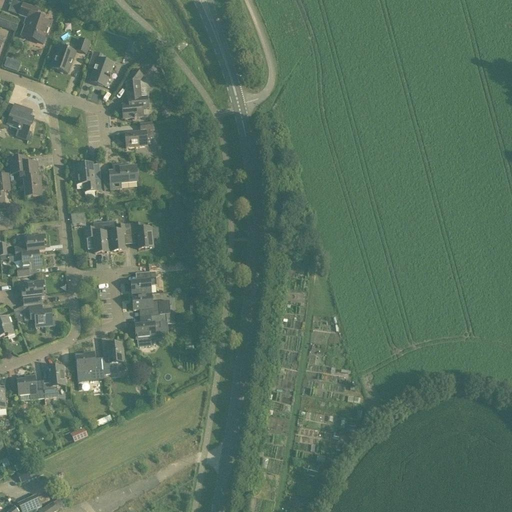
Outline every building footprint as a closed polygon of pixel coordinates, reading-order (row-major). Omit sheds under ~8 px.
[(38,11),(33,10),(22,6),(18,17),(27,20),(20,38),(42,45),(50,25),(43,23),(43,21),(36,18),(38,11)] [(0,27),(13,32),(17,23),(0,16),(0,27)] [(78,40),(74,52),(86,56),(91,44),(78,40)] [(127,51),(136,54),(139,44),(130,41),(127,51)] [(67,76),(75,54),(59,49),(51,70),(67,76)] [(100,63),(101,58),(93,55),(89,67),(95,69),(89,84),(105,90),(108,79),(110,80),(111,78),(109,77),(112,68),(100,63)] [(20,72),(23,63),(7,58),(4,67),(20,72)] [(125,102),(126,107),(121,107),(122,121),(133,120),(136,120),(136,119),(142,119),(141,111),(148,110),(147,98),(141,98),(139,82),(143,78),(134,71),(125,84),(124,84),(126,101),(125,102)] [(14,107),(10,119),(4,116),(1,126),(18,132),(16,139),(28,143),(31,136),(28,135),(33,121),(22,118),(24,110),(14,107)] [(168,111),(161,114),(163,119),(165,119),(169,118),(170,115),(168,111)] [(139,126),(140,133),(124,135),(125,151),(147,149),(146,140),(153,140),(152,125),(139,126)] [(180,149),(173,150),(173,156),(171,156),(172,162),(181,162),(180,149)] [(35,165),(27,166),(26,159),(8,161),(10,177),(17,176),(18,182),(24,182),(26,200),(41,198),(39,180),(37,180),(35,165)] [(101,192),(100,176),(92,177),(91,167),(73,169),(75,187),(83,186),(84,194),(101,192)] [(109,176),(110,182),(103,182),(104,192),(120,191),(119,187),(136,185),(135,170),(126,171),(126,168),(113,169),(114,175),(109,176)] [(0,177),(0,209),(4,209),(3,193),(9,193),(8,177),(0,177)] [(86,214),(72,215),(72,225),(87,224),(86,214)] [(115,223),(106,224),(107,235),(109,255),(124,253),(122,237),(129,237),(129,236),(128,227),(115,228),(115,223)] [(142,225),(128,227),(129,236),(129,237),(136,236),(138,252),(153,251),(152,240),(158,240),(157,230),(152,231),(152,229),(143,230),(142,225)] [(107,235),(99,235),(99,230),(85,231),(86,241),(87,250),(94,249),(95,256),(109,255),(107,235)] [(14,257),(38,254),(44,254),(43,244),(45,244),(44,237),(24,239),(25,249),(14,250),(14,256),(14,257)] [(14,257),(14,256),(8,257),(8,263),(21,262),(22,271),(16,272),(17,279),(28,278),(28,271),(42,270),(41,263),(39,263),(38,254),(14,257)] [(135,276),(136,284),(130,284),(131,299),(152,297),(151,287),(157,287),(155,275),(155,274),(135,276)] [(22,309),(41,307),(41,300),(43,300),(42,291),(44,290),(43,283),(23,286),(24,293),(20,294),(21,302),(22,302),(22,309)] [(152,297),(131,299),(133,314),(139,313),(139,320),(168,317),(168,316),(170,316),(169,302),(158,303),(152,304),(152,297)] [(41,307),(22,309),(24,324),(34,322),(34,330),(54,328),(53,322),(52,322),(51,313),(42,313),(41,307)] [(139,320),(140,327),(134,328),(136,342),(137,342),(137,350),(151,348),(150,341),(168,339),(167,324),(169,324),(168,317),(139,320)] [(0,320),(0,339),(6,337),(6,340),(13,337),(6,318),(0,320)] [(109,370),(102,371),(103,377),(116,375),(115,367),(124,366),(122,346),(107,347),(109,370)] [(102,368),(95,369),(94,355),(83,356),(83,359),(75,360),(77,380),(89,378),(89,382),(103,381),(103,377),(102,371),(102,368)] [(51,393),(43,394),(44,401),(58,400),(56,389),(65,389),(63,369),(48,371),(51,393)] [(43,394),(37,395),(35,378),(24,380),(24,383),(16,383),(18,398),(30,396),(31,403),(44,401),(43,394)] [(87,438),(83,430),(70,435),(74,444),(87,438)] [(12,468),(15,473),(31,466),(25,452),(20,454),(24,462),(12,468)] [(31,479),(36,477),(32,468),(16,476),(20,486),(32,480),(31,479)] [(17,505),(20,511),(32,511),(42,508),(42,507),(52,503),(56,501),(54,496),(50,498),(50,499),(43,502),(42,501),(39,503),(36,496),(17,505)] [(57,511),(58,511),(57,511),(63,507),(59,500),(52,504),(39,511),(57,511)]
